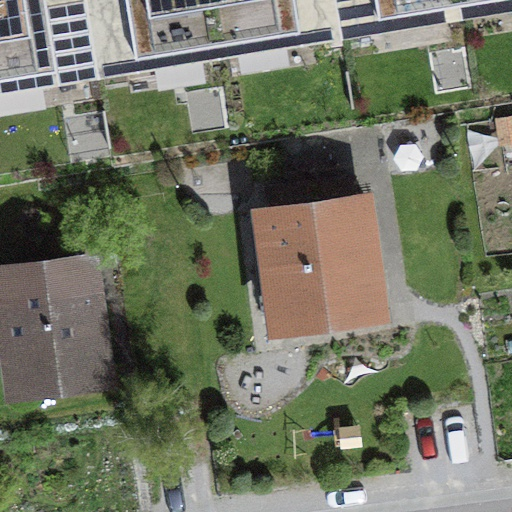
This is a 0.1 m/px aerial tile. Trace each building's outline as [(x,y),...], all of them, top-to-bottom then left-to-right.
[(0,0),(0,79),(56,71),(44,0),(0,0)] [(116,0),(86,5),(98,79),(138,73),(135,58),(125,0),(116,0)] [(125,0),(135,58),(217,44),(210,0),(125,0)] [(210,0),(217,44),(299,31),(294,0),(210,0)] [(294,0),(299,31),(302,46),(341,39),(334,0),(294,0)] [(334,0),(341,39),(381,33),(378,18),(375,0),(334,0)] [(375,0),(378,18),(460,5),(459,0),(375,0)] [(47,11),(59,85),(98,79),(86,5),(47,11)] [(282,319),(372,306),(355,179),(265,191),(269,221),(249,224),(261,313),(280,311),(282,319)] [(4,277),(18,383),(98,372),(84,266),(4,277)]
